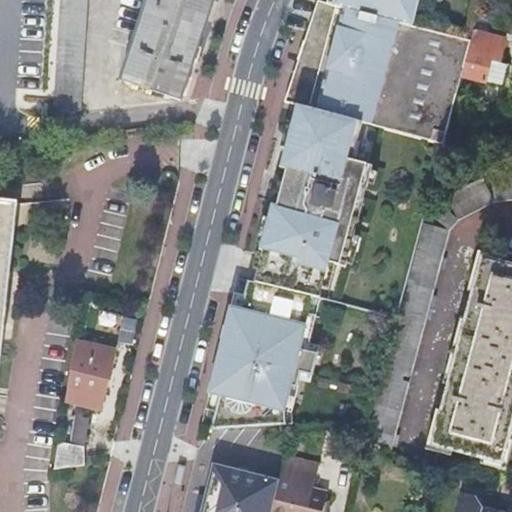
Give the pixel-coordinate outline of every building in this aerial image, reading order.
[(60,0),(54,115),(81,110),(87,0),(60,0)] [(149,0),(123,82),(179,101),(212,0),(149,0)] [(399,24),(412,28),(419,0),(337,0),(335,8),(337,8),(348,11),(399,24)] [(328,5),(319,2),(309,33),(331,25),(337,8),(335,8),(328,5)] [(348,11),(337,8),(331,25),(309,33),(295,77),(302,79),(301,85),(295,83),(293,93),(302,95),(299,107),(367,125),(371,127),(399,24),(348,11)] [(471,42),(462,75),(503,87),(509,64),(500,62),(501,57),(480,51),(486,29),(475,26),(471,42)] [(285,104),(299,107),(302,95),(293,93),(295,83),(301,85),(302,79),(295,77),(285,104)] [(317,152),(357,163),(367,125),(299,107),(294,126),(289,145),(317,152)] [(283,143),(289,145),(294,126),(288,124),(283,143)] [(312,298),(320,300),(323,301),(327,302),(337,266),(346,269),(347,265),(354,236),(355,232),(350,231),(362,186),(367,188),(368,184),(372,171),(373,168),(357,164),(357,163),(317,152),(289,145),(287,150),(282,169),(288,170),(284,185),(282,193),(278,208),(273,207),(270,219),(265,239),(262,251),(264,252),(256,283),(312,298)] [(372,171),(368,184),(374,185),(377,173),(372,171)] [(511,174),(493,176),(496,203),(511,200),(511,174)] [(448,197),(460,221),(496,203),(483,180),(448,197)] [(431,211),(449,231),(460,221),(441,202),(431,211)] [(0,203),(0,345),(15,205),(0,203)] [(265,239),(270,219),(264,218),(259,238),(265,239)] [(392,451),(449,231),(424,224),(368,440),(392,451)] [(354,236),(347,265),(353,266),(360,238),(354,236)] [(511,421),(511,267),(482,260),(432,445),(501,463),(511,421)] [(213,430),(285,425),(284,413),(288,396),(294,397),(296,387),(298,380),(300,373),(312,376),(317,355),(307,352),(299,350),(312,298),(256,283),(250,282),(247,296),(241,317),(236,316),(230,342),(223,341),(217,362),(224,364),(218,390),(222,392),(217,413),(213,430)] [(241,317),(247,296),(234,293),(223,341),(230,342),(236,316),(241,317)] [(307,352),(320,300),(312,298),(299,350),(307,352)] [(113,352),(76,343),(66,401),(99,409),(113,352)] [(205,410),(217,413),(222,392),(218,390),(224,364),(217,362),(205,410)] [(310,383),(312,376),(300,373),(298,380),(310,383)] [(285,425),(292,425),(293,425),(292,411),(298,388),(296,387),(294,397),(288,396),(284,413),(285,425)] [(88,448),(60,443),(55,470),(85,466),(88,448)] [(318,466),(284,457),(277,485),(271,511),(322,511),(327,494),(312,490),(318,466)] [(271,511),(277,485),(212,469),(201,511),(271,511)] [(511,511),(511,503),(511,504),(509,511),(488,511),(483,511),(477,499),(464,495),(460,511),(511,511)]
